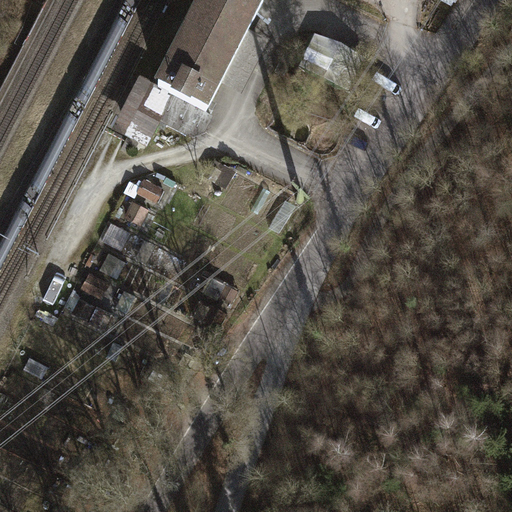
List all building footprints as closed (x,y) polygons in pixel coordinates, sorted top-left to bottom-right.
[(262,0),(202,0),(156,90),(174,99),(208,117),(224,86),(251,33),(267,2),(262,0)] [(251,33),(224,86),(242,95),(269,42),(251,33)] [(174,99),(156,90),(130,140),(148,149),(161,124),(174,99)] [(174,99),(161,124),(193,140),(205,136),(213,119),(208,117),(174,99)] [(205,177),(230,191),(237,178),(212,164),(205,177)] [(198,180),(181,172),(176,182),(193,190),(198,180)] [(163,192),(147,183),(140,195),(157,203),(163,192)] [(297,208),(287,203),(272,233),(282,238),(297,208)] [(151,212),(135,205),(128,219),(144,227),(151,212)] [(127,262),(110,253),(101,271),(118,280),(127,262)] [(112,284),(92,275),(84,290),(104,300),(112,284)] [(101,310),(82,301),(74,315),(93,325),(101,310)] [(220,310),(212,306),(203,323),(212,327),(220,310)] [(59,320),(39,311),(34,323),(53,332),(59,320)] [(75,350),(57,341),(48,359),(66,367),(75,350)] [(67,374),(61,371),(55,383),(61,386),(67,374)] [(28,406),(5,395),(0,404),(0,422),(15,430),(28,406)]
